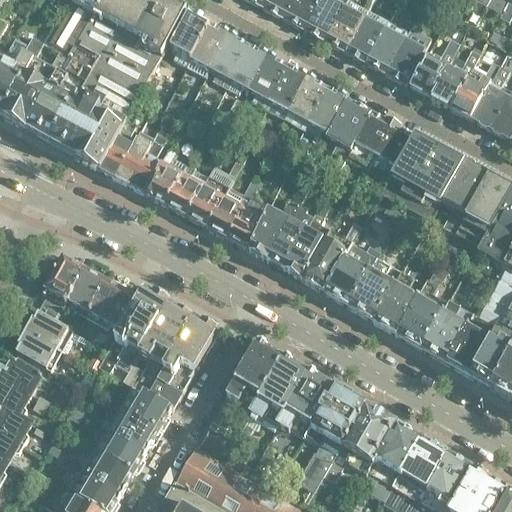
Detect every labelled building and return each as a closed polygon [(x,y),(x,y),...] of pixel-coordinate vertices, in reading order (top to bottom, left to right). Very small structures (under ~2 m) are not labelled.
[(0,0),(0,3),(5,8),(9,0),(0,0)] [(102,0),(73,0),(72,2),(70,4),(94,17),(102,0)] [(160,0),(102,0),(94,17),(78,46),(100,59),(83,91),(107,104),(104,111),(110,114),(128,124),(133,116),(157,71),(167,51),(187,15),(160,0)] [(245,0),(245,1),(266,12),(271,0),(245,0)] [(271,0),(266,12),(286,23),(298,0),(271,0)] [(298,0),(286,23),(307,34),(324,0),(298,0)] [(324,0),(307,34),(326,45),(344,9),(349,0),(324,0)] [(344,9),(326,45),(346,56),(369,14),(376,1),(373,0),(369,0),(363,11),(348,3),(344,9)] [(480,0),(478,5),(480,6),(488,10),(489,7),(492,0),(480,0)] [(492,0),(489,7),(504,15),(511,0),(492,0)] [(511,0),(504,15),(500,21),(509,27),(511,21),(511,0)] [(94,17),(70,4),(44,48),(59,56),(60,56),(69,61),(94,17)] [(413,16),(418,18),(423,8),(416,4),(413,16)] [(441,18),(446,10),(437,5),(432,13),(441,18)] [(459,17),(446,10),(442,18),(454,25),(459,17)] [(369,14),(346,56),(366,67),(389,25),(393,17),(388,14),(384,22),(369,14)] [(171,53),(178,57),(174,64),(187,71),(211,29),(190,17),(171,53)] [(461,19),(457,26),(464,30),(468,23),(461,19)] [(0,71),(3,67),(7,58),(0,53),(0,41),(9,27),(0,21),(0,71)] [(389,25),(366,67),(387,78),(409,36),(389,25)] [(187,71),(200,78),(205,81),(209,74),(228,38),(211,29),(187,71)] [(409,36),(387,78),(407,89),(410,83),(411,83),(426,54),(437,35),(431,32),(425,42),(422,41),(421,43),(409,36)] [(490,37),(483,33),(480,39),(486,42),(490,37)] [(509,43),(496,36),(492,43),(504,50),(509,43)] [(228,38),(209,74),(217,78),(213,85),(225,92),(248,49),(228,38)] [(3,67),(0,71),(0,117),(4,119),(3,120),(4,120),(26,79),(39,55),(44,47),(33,41),(29,49),(17,42),(3,67)] [(429,57),(411,91),(431,102),(455,60),(454,59),(460,48),(451,43),(440,63),(429,57)] [(76,49),(52,94),(30,134),(54,147),(76,107),(74,106),(98,61),(76,49)] [(248,49),(225,92),(239,99),(243,92),(249,95),(269,60),(248,49)] [(482,53),(475,49),(472,54),(479,58),(482,53)] [(455,60),(431,102),(450,112),(472,71),(474,72),(481,59),(472,54),(465,65),(455,60)] [(34,64),(26,79),(4,120),(29,135),(29,134),(30,134),(52,94),(69,61),(60,56),(59,56),(50,72),(34,64)] [(269,60),(249,95),(256,99),(253,106),(265,113),(288,70),(269,60)] [(493,65),(486,78),(474,72),(472,71),(450,112),(471,123),(501,70),(493,65)] [(288,70),(265,113),(284,123),(307,81),(288,70)] [(501,70),(471,123),(491,134),(511,95),(500,88),(507,74),(501,70)] [(307,81),(284,123),(304,134),(326,91),(307,81)] [(76,107),(54,147),(75,159),(75,160),(101,174),(128,124),(110,114),(105,123),(99,120),(107,104),(83,91),(83,90),(74,106),(76,107)] [(326,91),(304,134),(318,142),(322,135),(328,138),(348,103),(326,91)] [(511,95),(491,134),(511,145),(511,142),(511,95)] [(237,117),(244,106),(236,102),(230,113),(237,117)] [(348,103),(328,138),(326,142),(338,148),(321,179),(334,187),(351,155),(355,148),(372,116),(348,103)] [(169,105),(163,116),(181,126),(187,116),(169,105)] [(128,124),(101,174),(117,183),(135,150),(127,146),(141,121),(133,116),(128,124)] [(355,148),(351,155),(351,156),(365,163),(358,177),(365,181),(374,163),(393,127),(372,116),(355,148)] [(186,136),(189,130),(183,127),(180,133),(186,136)] [(393,127),(374,163),(365,181),(373,185),(380,171),(393,179),(397,172),(416,139),(393,127)] [(135,150),(117,183),(130,190),(160,138),(158,137),(161,133),(152,128),(139,152),(135,150)] [(163,129),(161,133),(158,137),(160,138),(165,141),(169,133),(163,129)] [(160,138),(130,190),(145,198),(169,153),(164,150),(168,142),(165,141),(160,138)] [(381,199),(388,202),(431,226),(465,166),(416,139),(397,172),(393,179),(381,199)] [(284,145),(276,140),(271,150),(279,154),(284,145)] [(170,152),(169,153),(145,198),(167,210),(183,178),(188,169),(174,161),(176,156),(170,152)] [(278,156),(273,154),(269,160),(274,163),(278,156)] [(316,163),(303,156),(298,166),(311,173),(316,163)] [(203,189),(187,221),(207,232),(223,200),(225,201),(235,181),(243,166),(237,162),(229,178),(214,169),(203,189)] [(465,166),(431,226),(456,238),(490,179),(465,166)] [(183,178),(167,210),(187,221),(203,189),(208,180),(188,169),(183,178)] [(511,197),(511,190),(490,179),(456,238),(481,251),(511,197)] [(223,200),(207,232),(229,244),(244,212),(250,200),(259,184),(254,181),(244,198),(231,191),(225,201),(223,200)] [(271,208),(270,211),(249,255),(268,265),(290,226),(299,210),(306,198),(298,194),(291,205),(290,204),(284,215),(271,208)] [(511,255),(511,197),(481,251),(478,255),(504,270),(511,255)] [(244,212),(229,244),(249,255),(270,211),(250,200),(244,212)] [(380,202),(375,210),(383,215),(388,207),(380,202)] [(322,208),(284,273),(303,284),(324,245),(331,234),(325,231),(328,225),(324,223),(330,213),(322,208)] [(290,226),(268,265),(284,273),(314,221),(307,216),(308,214),(299,210),(290,226)] [(355,225),(344,242),(353,248),(364,230),(355,225)] [(324,245),(303,284),(325,296),(346,261),(345,261),(347,258),(324,245)] [(471,257),(453,248),(448,256),(466,266),(471,257)] [(353,249),(346,261),(325,296),(350,310),(370,275),(377,263),(353,249)] [(370,250),(366,256),(378,263),(382,257),(370,250)] [(63,262),(46,292),(43,298),(48,301),(39,316),(57,326),(68,305),(86,273),(81,271),(83,268),(69,260),(63,262)] [(495,269),(480,261),(475,271),(489,278),(495,269)] [(377,263),(370,275),(350,310),(373,324),(373,325),(402,277),(377,263)] [(439,268),(419,304),(398,339),(421,353),(422,352),(443,317),(448,308),(436,300),(449,274),(439,268)] [(466,331),(447,366),(473,381),(500,333),(511,310),(511,274),(501,269),(473,318),(466,331)] [(86,273),(68,305),(81,312),(79,316),(87,320),(89,316),(107,285),(97,280),(97,276),(91,272),(87,274),(86,273)] [(402,277),(373,325),(398,339),(419,304),(426,291),(402,277)] [(107,285),(89,316),(103,325),(102,327),(109,331),(110,328),(121,335),(139,304),(139,303),(128,297),(119,292),(118,287),(112,284),(108,286),(107,285)] [(121,335),(115,345),(102,366),(100,371),(110,378),(116,368),(129,376),(146,348),(139,359),(170,309),(170,308),(169,301),(161,297),(155,298),(154,299),(145,294),(139,303),(139,304),(121,335)] [(139,360),(140,360),(146,363),(141,372),(135,368),(123,386),(132,392),(133,390),(149,399),(164,374),(165,374),(194,323),(170,309),(139,360)] [(511,310),(500,333),(511,340),(511,310)] [(443,317),(422,352),(446,366),(447,366),(466,331),(473,318),(464,313),(458,326),(443,317)] [(33,322),(25,336),(58,354),(62,357),(65,359),(74,345),(90,354),(93,346),(78,338),(69,333),(57,326),(39,316),(35,323),(33,322)] [(79,335),(84,326),(76,321),(71,330),(79,335)] [(164,374),(149,400),(174,414),(189,388),(195,377),(220,336),(220,334),(220,332),(219,331),(207,325),(205,328),(204,327),(203,328),(194,323),(165,374),(164,374)] [(511,340),(500,333),(473,381),(490,390),(491,388),(492,389),(493,387),(509,359),(511,354),(511,340)] [(16,357),(21,359),(51,376),(62,357),(58,354),(25,336),(18,348),(20,350),(16,357)] [(286,364),(269,354),(269,353),(264,350),(259,348),(248,366),(227,402),(240,410),(238,414),(250,422),(251,421),(286,364)] [(511,403),(511,354),(509,359),(493,387),(492,389),(491,388),(490,390),(491,391),(490,391),(511,403)] [(100,371),(102,366),(94,361),(88,371),(96,377),(100,371)] [(2,374),(0,378),(0,384),(32,404),(44,384),(39,381),(41,377),(19,364),(18,366),(15,365),(13,366),(7,377),(2,374)] [(309,378),(293,368),(286,364),(252,420),(251,421),(241,438),(248,442),(254,432),(257,434),(262,427),(262,428),(265,423),(278,431),(309,378)] [(309,378),(284,421),(271,443),(276,447),(280,440),(286,443),(289,438),(290,438),(291,436),(305,443),(311,432),(335,392),(318,383),(319,382),(310,377),(309,378)] [(84,378),(77,390),(85,394),(92,383),(84,378)] [(32,404),(0,384),(0,409),(29,428),(33,420),(26,415),(27,413),(32,404)] [(120,412),(127,416),(161,436),(174,414),(149,400),(140,395),(133,390),(132,392),(120,412)] [(335,392),(311,432),(306,441),(321,450),(317,457),(315,456),(292,497),(285,493),(280,501),(298,511),(306,511),(324,481),(342,450),(366,411),(358,406),(335,392)] [(40,400),(36,406),(46,412),(50,406),(40,400)] [(240,410),(227,402),(212,429),(224,437),(240,410)] [(36,406),(33,412),(43,418),(46,412),(36,406)] [(79,406),(74,414),(85,420),(90,412),(79,406)] [(0,435),(24,450),(30,441),(28,436),(32,430),(29,428),(0,409),(0,435)] [(366,411),(342,450),(324,481),(332,485),(337,483),(345,470),(350,473),(351,471),(367,480),(369,477),(376,465),(398,429),(366,411)] [(108,433),(115,438),(148,457),(161,436),(127,416),(120,412),(108,433)] [(74,414),(70,420),(81,427),(85,420),(74,414)] [(398,429),(376,465),(369,477),(367,480),(360,491),(384,506),(393,491),(400,479),(421,442),(398,429)] [(198,452),(202,454),(224,467),(237,444),(226,438),(225,440),(210,431),(198,452)] [(36,432),(33,437),(41,442),(44,437),(36,432)] [(95,454),(103,459),(136,478),(148,457),(115,438),(108,433),(95,454)] [(0,461),(12,468),(18,458),(20,458),(24,450),(0,435),(0,461)] [(400,479),(393,491),(384,506),(382,509),(388,511),(418,511),(428,495),(450,459),(421,442),(400,479)] [(50,456),(61,462),(66,455),(54,448),(50,456)] [(198,452),(176,489),(162,511),(298,511),(280,501),(273,496),(249,482),(224,467),(202,454),(198,452)] [(82,475),(90,479),(123,499),(136,478),(103,459),(95,454),(82,475)] [(273,496),(288,470),(264,456),(249,482),(273,496)] [(450,459),(428,495),(418,511),(450,511),(452,510),(474,473),(450,459)] [(12,468),(0,461),(0,487),(2,489),(7,480),(6,478),(12,468)] [(474,473),(452,510),(450,511),(497,511),(508,494),(492,485),(492,484),(474,473)] [(75,500),(77,502),(94,511),(115,511),(123,499),(90,479),(82,475),(70,497),(75,500)] [(508,494),(497,511),(511,511),(511,495),(508,494)] [(69,510),(67,511),(94,511),(77,502),(75,500),(70,497),(66,495),(61,504),(69,510)] [(18,509),(23,511),(28,511),(34,503),(25,497),(18,509)]
